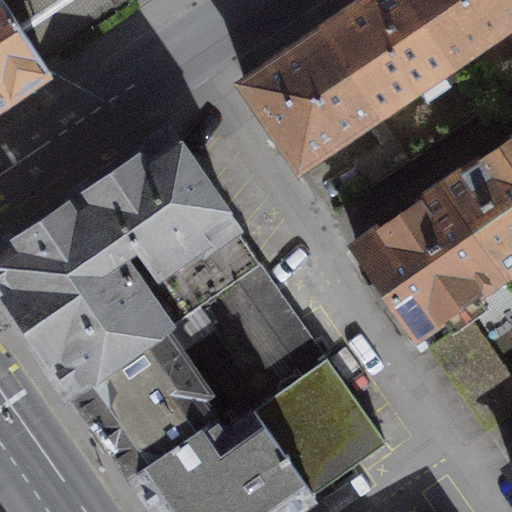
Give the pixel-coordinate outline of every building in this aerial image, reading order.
[(0,0),(0,103),(50,70),(2,0),(0,0)] [(448,60),(408,0),(365,0),(321,30),(375,109),(448,60)] [(511,16),(511,0),(408,0),(448,60),(511,16)] [(375,109),(321,30),(245,81),(298,161),(375,109)] [(168,326),(260,263),(171,133),(75,196),(168,326)] [(511,135),(440,187),(499,274),(511,264),(511,135)] [(499,274),(440,187),(356,244),(418,331),(499,274)] [(75,196),(0,247),(0,284),(74,391),(165,329),(168,326),(75,196)] [(250,409),(311,494),(385,442),(260,263),(168,326),(165,329),(178,347),(212,323),(265,399),(250,409)] [(475,414),(487,430),(511,411),(511,382),(471,326),(432,354),(444,371),(475,414)] [(165,329),(74,391),(131,474),(214,417),(197,394),(207,388),(178,347),(165,329)] [(214,417),(131,474),(157,511),(285,511),(311,494),(250,409),(223,430),(214,417)]
